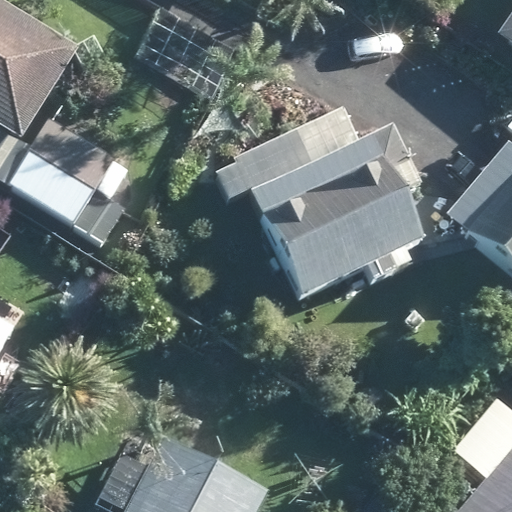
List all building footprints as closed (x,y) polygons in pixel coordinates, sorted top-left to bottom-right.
[(511,0),(484,41),(511,60),(511,0)] [(0,190),(96,250),(119,212),(102,201),(119,173),(104,164),(64,140),(41,124),(23,154),(9,144),(66,52),(0,11),(0,190)] [(378,261),(413,244),(391,197),(409,187),(381,129),(338,149),(322,156),(310,162),(241,196),(291,302),(354,272),(362,287),(385,276),(378,261)] [(511,156),(506,151),(449,218),(443,225),(511,281),(511,156)] [(511,511),(511,437),(449,511),(511,511)] [(249,511),(253,506),(257,497),(154,442),(138,472),(116,511),(249,511)] [(316,473),(293,508),(299,511),(334,511),(347,493),(316,473)]
